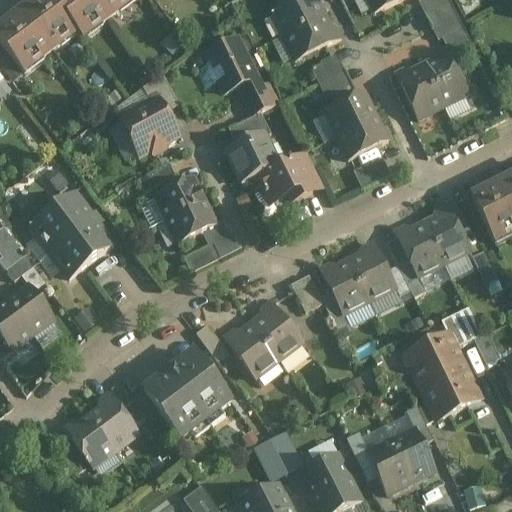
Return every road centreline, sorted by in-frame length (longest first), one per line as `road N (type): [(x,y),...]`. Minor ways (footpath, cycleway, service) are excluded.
road 1 (residential): [(28,417),(71,383),(119,325),(256,263)]
road 2 (residential): [(256,263),(426,183)]
road 3 (residential): [(426,183),(373,73)]
road 4 (residential): [(256,263),(202,154)]
